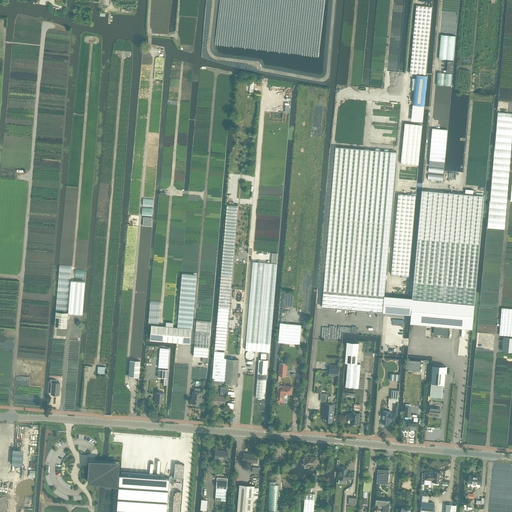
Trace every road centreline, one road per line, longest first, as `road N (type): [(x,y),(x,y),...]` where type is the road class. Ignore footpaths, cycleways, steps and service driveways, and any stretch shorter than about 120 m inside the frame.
road 1 (tertiary): [(0,416),(511,456)]
road 2 (track): [(10,416),(39,31)]
road 3 (track): [(126,384),(152,77),(150,0)]
road 4 (track): [(463,188),(481,0)]
